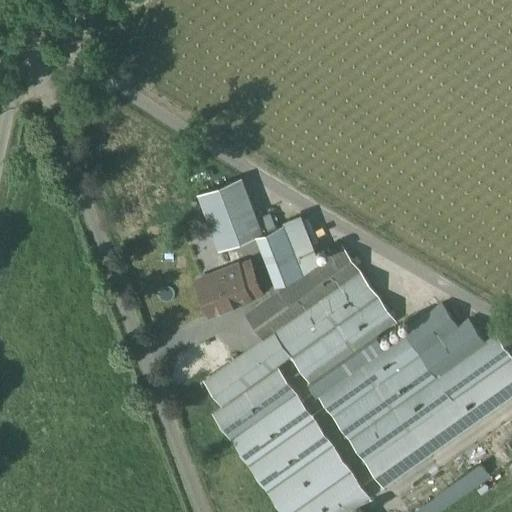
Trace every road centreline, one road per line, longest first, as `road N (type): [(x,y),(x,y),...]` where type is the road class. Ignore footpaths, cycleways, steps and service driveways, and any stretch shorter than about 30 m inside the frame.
road 1 (unclassified): [(511,330),(85,68),(34,68)]
road 2 (unclassified): [(200,511),(34,68)]
